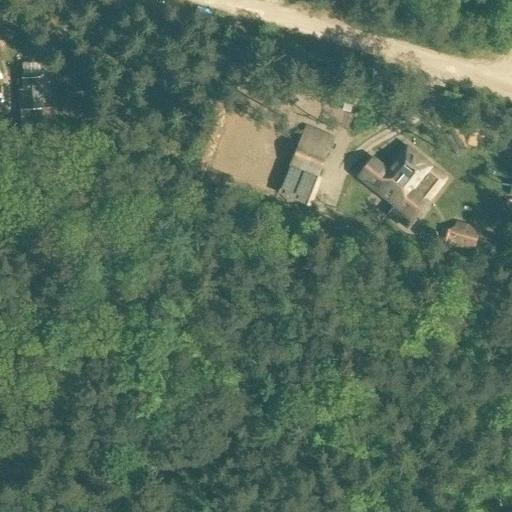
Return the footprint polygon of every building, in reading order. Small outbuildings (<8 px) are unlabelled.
[(24,89),(20,89),(22,118),(43,116),(41,79),(39,79),(23,79),(24,89)] [(43,116),(22,118),(23,134),(44,133),(43,116)] [(305,126),(277,196),(305,207),(333,137),(305,126)] [(372,158),(359,173),(416,219),(428,203),(412,190),(431,167),(407,148),(388,171),(372,158)] [(444,229),(440,244),(450,247),(473,253),(479,230),(456,224),(454,232),(444,229)]
